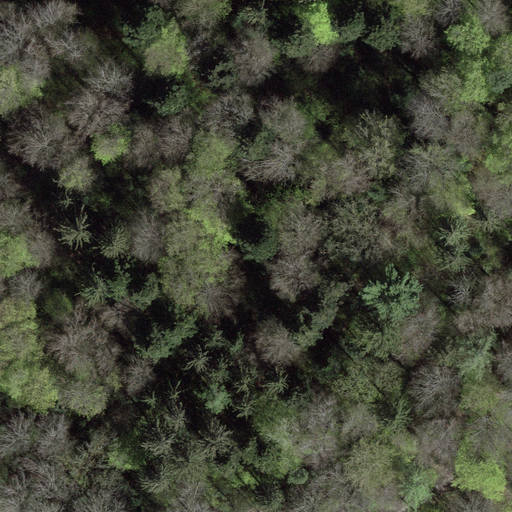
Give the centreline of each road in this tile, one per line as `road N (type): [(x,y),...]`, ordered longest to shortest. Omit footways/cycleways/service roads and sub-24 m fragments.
road 1 (track): [(227,0),(0,205)]
road 2 (track): [(386,511),(511,427)]
